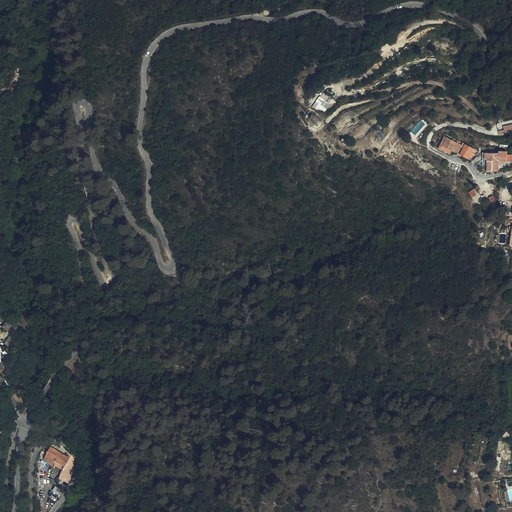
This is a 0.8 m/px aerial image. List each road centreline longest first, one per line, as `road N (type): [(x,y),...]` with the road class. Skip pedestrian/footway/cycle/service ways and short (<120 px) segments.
road 1 (unclassified): [(25,423),(96,327),(71,219),(81,224),(102,282),(115,285),(81,163),(78,103),(88,107),(98,166),(170,269),(140,141),(148,55),(175,29),(256,17)]
road 2 (unclassified): [(256,17),(312,11),(352,25),(425,4),(474,25),(492,45),(511,39)]
road 3 (tertiary): [(30,511),(34,453),(50,443),(70,447),(82,470),(53,511)]
